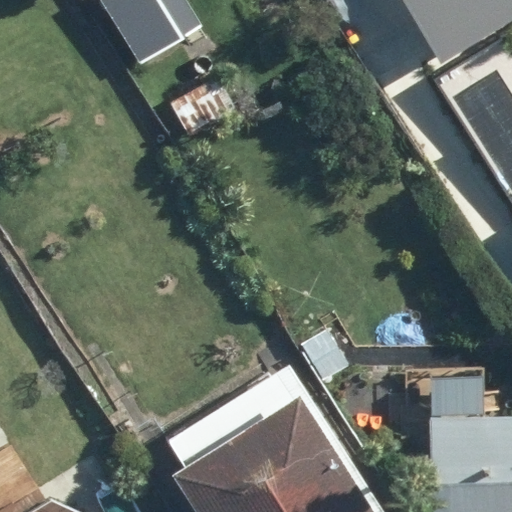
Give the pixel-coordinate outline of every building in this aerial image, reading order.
[(405,0),(429,41),(503,0),(405,0)] [(196,135),(248,105),(217,53),(166,83),(196,135)] [(311,342),(332,375),(351,362),(331,331),(311,342)] [(395,511),(302,360),(186,431),(201,457),(188,464),(217,511),(395,511)] [(511,511),(511,409),(493,410),(493,376),(455,376),(455,409),(438,410),(440,486),(445,486),(445,511),(511,511)]
